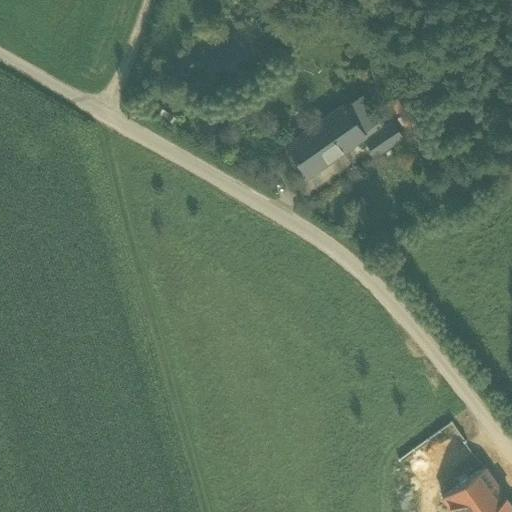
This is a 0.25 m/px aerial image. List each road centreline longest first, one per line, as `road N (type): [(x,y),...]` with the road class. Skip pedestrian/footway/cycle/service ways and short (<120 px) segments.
road 1 (residential): [(111,120),(362,265),(511,448)]
road 2 (unclassified): [(0,57),(111,120)]
